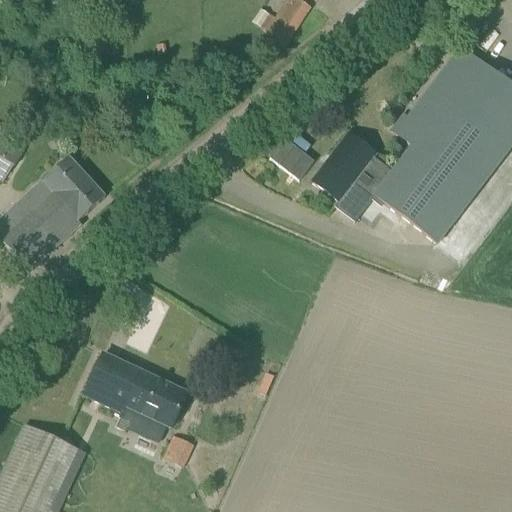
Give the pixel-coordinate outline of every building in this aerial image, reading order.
[(308,10),(292,0),(290,0),(278,19),(272,14),(261,31),(284,47),(308,10)] [(511,91),(460,51),(398,132),(395,137),(411,149),(391,175),(373,199),(436,246),(509,151),(511,147),(511,91)] [(0,134),(0,184),(1,185),(24,149),(0,134)] [(327,166),(312,185),(338,205),(347,192),(366,208),(373,199),(391,175),(372,160),(374,157),(349,137),(332,159),(333,160),(328,167),(327,166)] [(0,224),(0,244),(27,275),(81,228),(77,224),(104,200),(68,160),(30,195),(31,196),(0,224)] [(152,381),(102,357),(82,399),(120,417),(113,430),(124,435),(133,415),(169,432),(185,397),(152,381)] [(24,427),(0,479),(0,511),(56,511),(84,455),(24,427)] [(172,438),(163,460),(184,469),(193,446),(172,438)]
